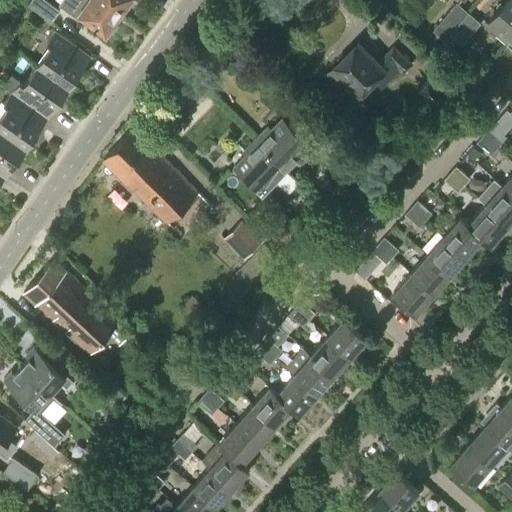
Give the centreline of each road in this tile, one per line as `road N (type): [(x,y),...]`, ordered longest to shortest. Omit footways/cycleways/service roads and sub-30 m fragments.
road 1 (tertiary): [(0,264),(197,0)]
road 2 (residential): [(109,490),(224,356),(309,274),(331,272)]
road 3 (residential): [(331,272),(497,99)]
road 4 (residential): [(437,364),(331,272)]
road 5 (residential): [(471,511),(377,430)]
